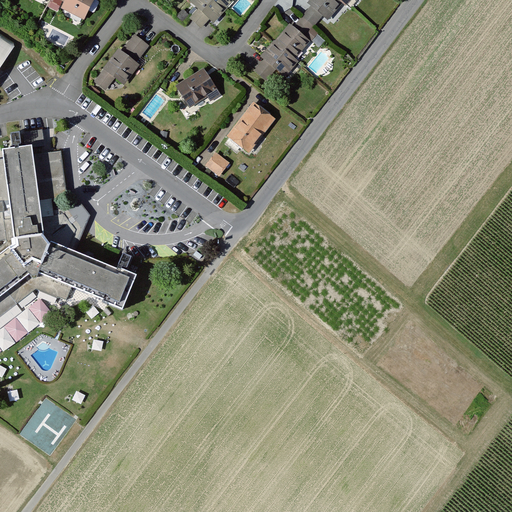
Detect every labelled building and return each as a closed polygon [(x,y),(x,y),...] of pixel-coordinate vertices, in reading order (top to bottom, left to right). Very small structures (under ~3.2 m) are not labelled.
[(60,0),(64,2),(60,10),(84,22),(95,0),(60,0)] [(192,0),(191,2),(199,10),(191,19),(201,27),(208,19),(214,24),(228,8),(228,7),(234,0),(192,0)] [(310,0),(308,4),(311,7),(293,28),(290,25),(275,42),(274,40),(259,57),(263,61),(254,72),(266,82),(275,71),(284,78),(298,62),(294,59),(309,42),(304,37),(322,16),(328,21),(342,5),(346,8),(352,0),(310,0)] [(150,46),(135,34),(122,51),(118,49),(102,69),(104,70),(95,82),(106,90),(114,79),(124,86),(140,66),(135,62),(138,57),(140,59),(150,46)] [(0,67),(12,49),(0,40),(0,67)] [(221,96),(203,69),(176,87),(190,109),(207,97),(211,103),(221,96)] [(276,120),(253,103),(227,137),(249,154),(276,120)] [(37,148),(4,152),(5,159),(12,212),(16,244),(0,256),(0,304),(39,274),(74,288),(125,307),(134,278),(54,246),(47,237),(43,202),(38,156),(37,148)] [(64,153),(38,156),(43,202),(70,199),(64,153)] [(230,164),(215,153),(205,166),(220,178),(230,164)] [(0,214),(12,212),(5,159),(0,160),(0,214)] [(84,204),(72,205),(72,215),(85,215),(84,204)] [(39,274),(0,304),(0,318),(37,290),(68,302),(74,288),(39,274)] [(42,298),(29,306),(36,316),(49,308),(42,298)]
